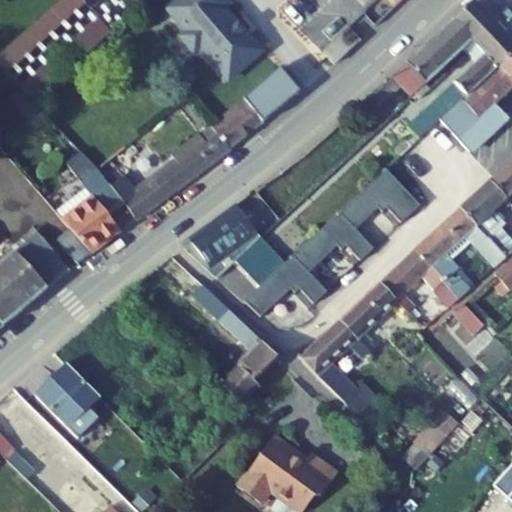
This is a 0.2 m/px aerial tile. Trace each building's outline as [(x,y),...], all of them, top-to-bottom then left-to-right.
[(140,0),(62,0),(0,55),(0,65),(33,102),(145,4),(140,0)] [(198,48),(201,47),(229,78),(261,51),(224,8),(216,0),(177,0),(168,8),(188,32),(186,33),(186,41),(191,47),(198,48)] [(400,87),(410,98),(415,94),(425,85),(463,49),(491,23),(473,3),(407,64),(392,78),(363,105),(371,114),(400,87)] [(467,54),(476,63),(408,127),(419,139),(440,121),(441,119),(464,99),(497,69),(499,70),(511,57),(511,44),(491,23),(463,49),(467,54)] [(360,41),(349,29),(324,53),(335,65),(360,41)] [(511,88),(511,57),(499,70),(497,69),(464,99),(481,118),(495,105),(511,88)] [(268,79),(287,102),(299,92),(280,68),(268,79)] [(256,89),(275,112),(287,102),(268,79),(256,89)] [(256,89),(244,99),(263,122),(275,112),(256,89)] [(18,110),(29,101),(20,92),(10,101),(18,110)] [(244,99),(233,107),(211,125),(229,148),(263,122),(244,99)] [(440,121),(470,154),(495,131),(500,126),(494,121),(502,113),(495,105),(481,118),(464,99),(441,119),(440,121)] [(360,124),(371,114),(363,105),(352,114),(360,124)] [(162,121),(172,133),(188,120),(179,108),(162,121)] [(500,126),(507,118),(502,113),(494,121),(500,126)] [(154,207),(230,150),(229,148),(211,125),(171,155),(176,163),(137,191),(125,175),(110,186),(124,204),(136,220),(154,206),(154,207)] [(143,155),(152,148),(141,135),(124,147),(133,160),(140,154),(143,155)] [(390,151),(398,159),(411,147),(403,138),(390,151)] [(261,184),(273,204),(327,172),(315,152),(261,184)] [(72,172),(81,184),(98,170),(96,169),(88,160),(72,172)] [(507,200),(511,194),(511,161),(494,177),(490,181),(507,200)] [(98,170),(81,184),(85,190),(92,198),(62,221),(70,230),(91,254),(120,232),(108,216),(124,204),(110,186),(98,170)] [(385,171),(338,214),(354,231),(377,210),(381,215),(386,210),(399,225),(418,208),(385,171)] [(511,252),(511,239),(502,228),(505,225),(494,211),(507,200),(490,181),(472,197),(459,209),(505,259),(511,252)] [(85,190),(55,212),(62,221),(92,198),(85,190)] [(261,238),(237,204),(181,246),(201,264),(224,247),(237,260),(261,238)] [(494,269),(505,259),(459,209),(414,251),(430,269),(432,268),(444,283),(458,300),(469,290),(459,277),(456,279),(452,275),(458,270),(450,260),(445,256),(465,238),(470,243),(494,269)] [(338,214),(292,258),(307,275),(336,248),(340,252),(345,248),(358,263),(372,251),(354,231),(338,214)] [(57,240),(78,265),(91,254),(70,230),(57,240)] [(67,270),(69,269),(37,234),(36,235),(67,270)] [(36,235),(14,253),(46,289),(67,270),(36,235)] [(261,238),(237,260),(235,262),(259,287),(284,264),(261,238)] [(445,256),(450,260),(470,243),(465,238),(445,256)] [(224,247),(201,264),(217,279),(235,262),(237,260),(224,247)] [(422,278),(448,308),(458,300),(444,283),(432,268),(430,269),(414,251),(379,284),(396,302),(397,300),(408,313),(414,307),(403,295),(422,278)] [(0,265),(0,279),(25,307),(46,289),(14,253),(0,265)] [(284,264),(243,302),(259,319),(289,291),(294,296),(298,291),(312,306),(325,294),(307,275),(292,258),(284,264)] [(509,291),(511,288),(511,261),(496,276),(509,291)] [(0,320),(4,325),(25,307),(0,279),(0,320)] [(396,302),(379,284),(340,321),(357,339),(358,339),(396,302)] [(222,384),(242,405),(259,388),(253,382),(277,358),(263,344),(203,286),(192,297),(253,354),(222,384)] [(484,327),(463,304),(453,314),(474,336),(484,327)] [(340,321),(339,321),(301,358),(316,375),(346,405),(357,392),(329,364),(350,344),(362,356),(369,350),(358,339),(357,339),(340,321)] [(393,360),(391,342),(374,344),(376,361),(393,360)] [(34,396),(78,438),(98,418),(89,409),(100,398),(65,365),(34,396)] [(416,445),(427,456),(445,436),(434,426),(416,445)] [(0,454),(3,458),(14,448),(0,433),(0,454)] [(274,437),(238,487),(264,506),(273,493),(299,511),(303,511),(314,498),(321,496),(337,474),(310,454),(303,464),(294,458),(296,453),(274,437)] [(7,461),(27,480),(35,473),(15,453),(7,461)] [(511,465),(494,485),(508,498),(511,501),(511,465)] [(140,511),(143,511),(157,499),(148,489),(133,504),(140,511)]
